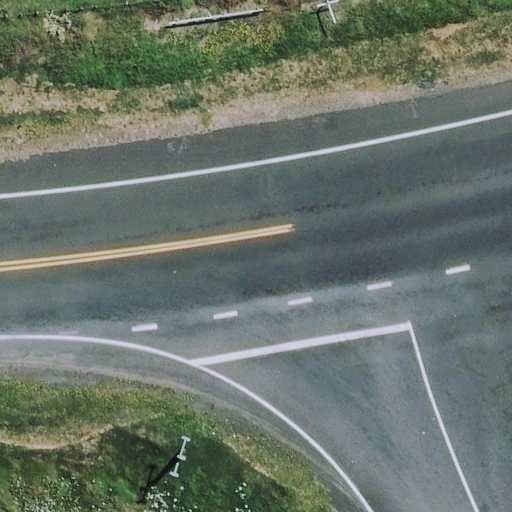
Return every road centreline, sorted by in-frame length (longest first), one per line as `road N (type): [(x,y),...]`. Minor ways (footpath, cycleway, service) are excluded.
road 1 (unclassified): [(376,219),(0,270)]
road 2 (unclassified): [(479,511),(376,219)]
road 3 (unclassified): [(511,188),(376,219)]
